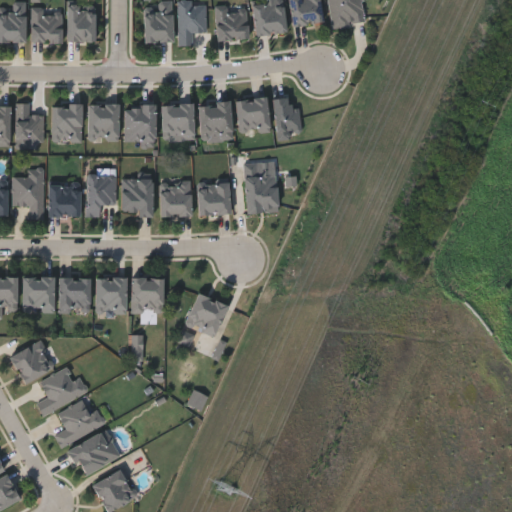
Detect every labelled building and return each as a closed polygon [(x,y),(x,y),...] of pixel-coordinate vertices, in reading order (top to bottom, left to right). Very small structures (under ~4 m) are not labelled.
[(172,0),(172,42),(144,42),(144,0),(172,0)] [(289,0),(319,0),(322,21),(292,25),(289,0)] [(349,26),(330,28),(327,0),(361,0),(364,21),(349,22),(349,26)] [(206,31),(192,31),(193,44),(178,45),(177,2),(205,1),(206,31)] [(25,41),(0,41),(0,7),(12,7),(12,2),(25,2),(25,41)] [(253,33),(253,3),(284,2),(284,33),(253,33)] [(247,38),(216,38),(216,4),(247,4),(247,38)] [(66,40),(66,6),(94,6),(94,40),(66,40)] [(30,41),(30,8),(42,8),(42,13),(62,13),(62,41),(30,41)] [(268,130),(237,132),(236,98),(266,97),(268,130)] [(300,132),(275,134),(273,97),(289,97),(290,107),(299,107),(300,132)] [(229,100),(232,139),(201,141),(198,103),(229,100)] [(44,141),(16,141),(16,103),(30,103),(30,113),(44,113),(44,141)] [(88,103),(118,103),(118,139),(88,139),(88,103)] [(81,104),(81,139),(52,139),(52,104),(81,104)] [(155,104),(155,139),(124,139),(124,104),(155,104)] [(193,104),(193,139),(162,139),(162,104),(193,104)] [(0,105),(9,105),(9,145),(0,145),(0,105)] [(244,163),(258,163),(258,173),(275,173),(276,211),(244,212),(244,163)] [(43,170),(43,218),(29,218),(29,205),(13,205),(13,176),(28,176),(28,170),(43,170)] [(98,217),(86,216),(86,175),(116,176),(115,204),(99,204),(98,217)] [(0,216),(8,217),(8,178),(0,178),(0,216)] [(121,178),(151,178),(151,216),(137,216),(137,211),(121,211),(121,178)] [(79,216),(47,216),(47,182),(79,182),(79,216)] [(197,182),(228,182),(228,214),(197,214),(197,182)] [(159,216),(159,183),(191,183),(191,216),(159,216)] [(22,276),(54,276),(54,309),(22,309),(22,276)] [(90,276),(90,311),(58,311),(58,276),(90,276)] [(0,277),(16,277),(16,307),(4,307),(4,317),(0,317),(0,277)] [(126,277),(126,311),(96,311),(96,277),(126,277)] [(162,278),(162,311),(131,311),(131,278),(162,278)] [(227,305),(214,337),(184,324),(197,292),(227,305)] [(54,368),(23,383),(9,354),(40,339),(54,368)] [(88,391),(42,414),(35,400),(46,395),(39,381),(65,367),(72,380),(80,376),(88,391)] [(96,407),(104,422),(61,445),(55,434),(65,428),(57,413),(82,400),(88,412),(96,407)] [(120,456),(82,476),(68,449),(106,429),(120,456)] [(135,496),(108,511),(91,484),(118,468),(135,496)] [(0,478),(7,475),(19,500),(0,509),(0,478)]
